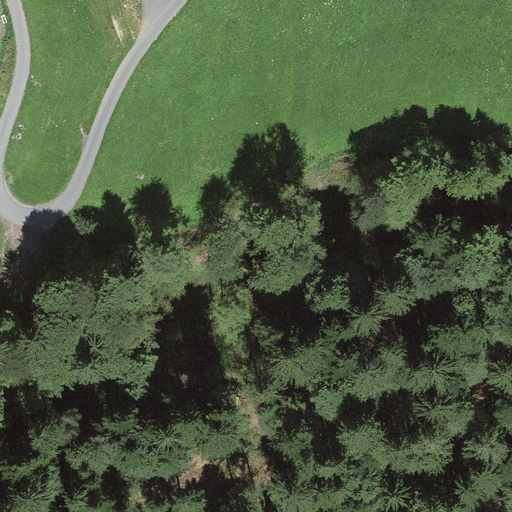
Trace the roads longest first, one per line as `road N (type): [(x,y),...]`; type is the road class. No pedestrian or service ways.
road 1 (track): [(255,511),(308,391),(298,377),(278,373),(177,381),(159,374),(151,339),(277,167),(302,64),(300,0)]
road 2 (track): [(0,196),(20,215),(66,202),(124,74),(180,0)]
road 3 (track): [(14,0),(25,52),(0,144)]
